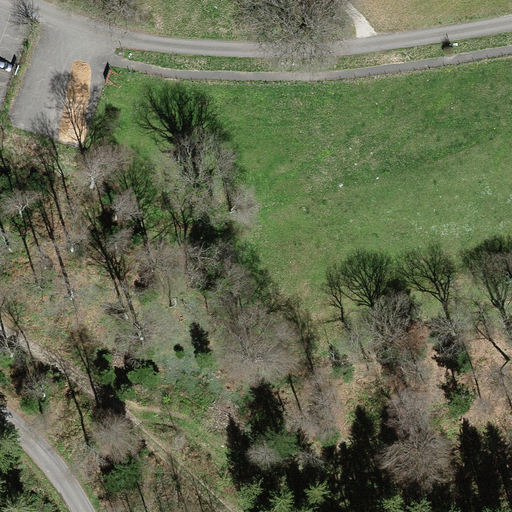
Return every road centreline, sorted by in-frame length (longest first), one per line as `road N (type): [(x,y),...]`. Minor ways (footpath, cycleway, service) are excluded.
road 1 (unclassified): [(511,23),(280,53),(70,26),(0,1)]
road 2 (track): [(0,330),(135,420),(239,511)]
road 3 (unclassified): [(0,405),(50,451),(86,511)]
